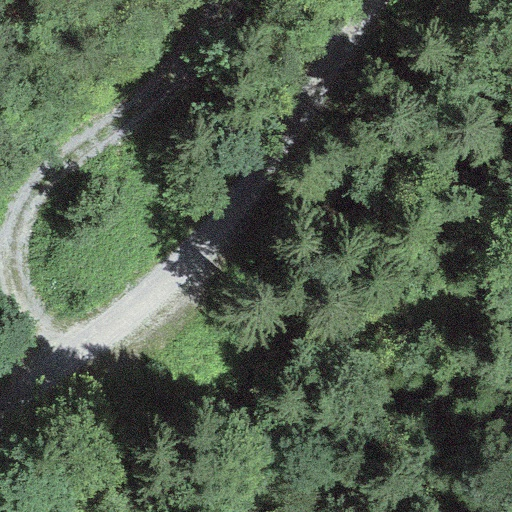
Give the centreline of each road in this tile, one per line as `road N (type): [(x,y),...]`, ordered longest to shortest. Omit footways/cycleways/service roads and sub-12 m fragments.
road 1 (track): [(0,425),(172,298),(312,114),(369,0)]
road 2 (track): [(97,353),(23,312),(14,197),(176,82),(226,0)]
